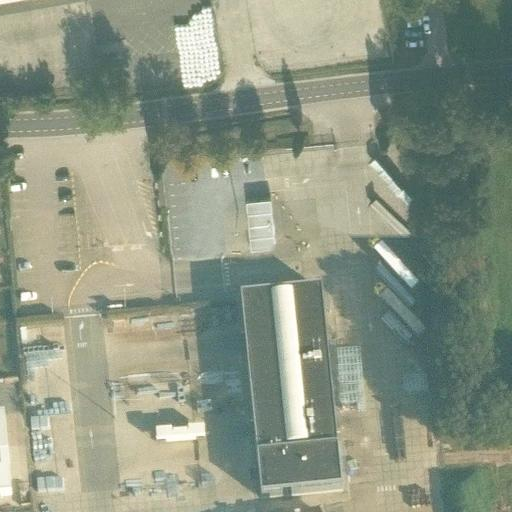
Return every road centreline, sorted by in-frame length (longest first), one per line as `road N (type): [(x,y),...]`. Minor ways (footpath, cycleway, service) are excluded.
road 1 (tertiary): [(511,69),(0,126)]
road 2 (unknown): [(359,268),(384,511)]
road 3 (unknown): [(204,283),(198,228),(209,198),(226,189),(347,176)]
road 4 (unknown): [(87,308),(96,511)]
road 5 (unknown): [(87,308),(51,278),(32,123)]
road 6 (unknown): [(99,118),(120,288)]
road 7 (unknown): [(204,283),(359,268)]
